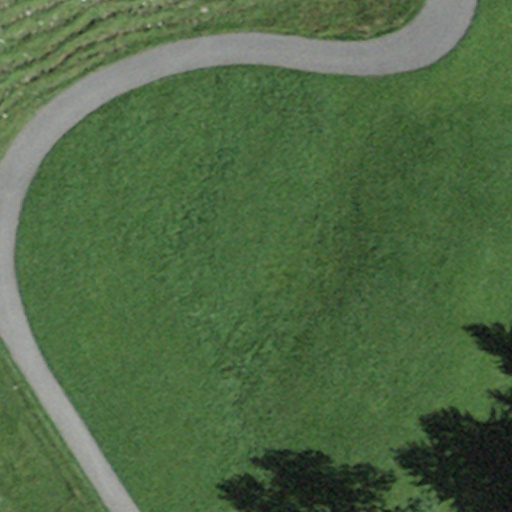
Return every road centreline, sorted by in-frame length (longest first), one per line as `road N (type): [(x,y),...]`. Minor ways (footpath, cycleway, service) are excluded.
road 1 (track): [(0,217),(44,122),(121,66),(211,42),(380,56),(418,51),(444,34),(467,0)]
road 2 (track): [(134,511),(23,338),(0,281)]
